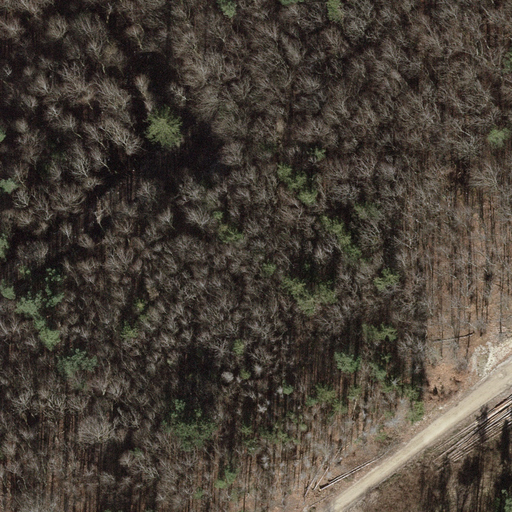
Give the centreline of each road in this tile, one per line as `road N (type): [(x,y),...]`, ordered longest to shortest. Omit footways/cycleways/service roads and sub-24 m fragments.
road 1 (track): [(0,291),(86,239),(213,142)]
road 2 (track): [(343,511),(511,374)]
